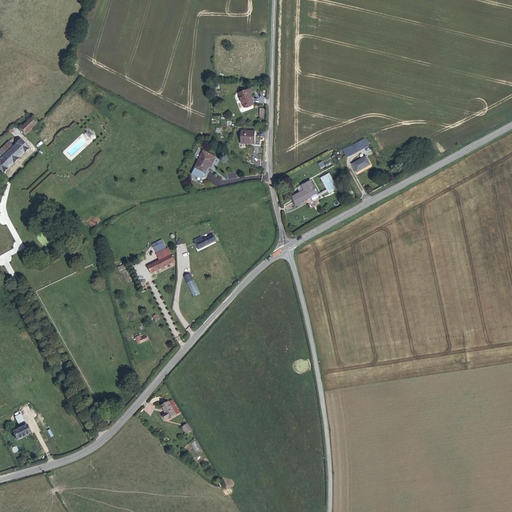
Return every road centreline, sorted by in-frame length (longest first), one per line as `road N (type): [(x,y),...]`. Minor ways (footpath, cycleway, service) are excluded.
road 1 (tertiary): [(0,478),(59,462),(102,439),(285,248)]
road 2 (unclassified): [(329,511),(319,378),(285,248)]
road 3 (tertiary): [(285,248),(511,123)]
road 4 (unclassified): [(275,0),(269,176),(285,248)]
road 5 (unknown): [(102,439),(10,261)]
